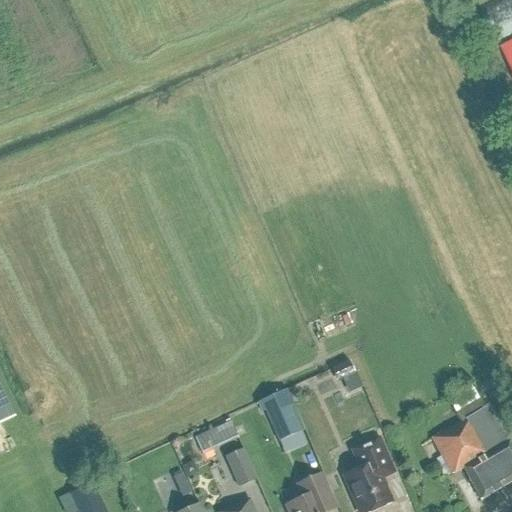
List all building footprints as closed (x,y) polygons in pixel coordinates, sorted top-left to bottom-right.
[(511,42),(501,48),(511,69),(511,42)] [(377,361),(356,360),(355,381),(376,381),(377,361)] [(332,370),(338,382),(355,374),(349,362),(332,370)] [(455,412),(477,398),(470,387),(448,400),(455,412)] [(0,392),(0,424),(12,418),(0,392)] [(479,397),(477,398),(455,412),(453,413),(459,423),(485,408),(479,397)] [(300,432),(287,401),(263,411),(277,443),(300,432)] [(485,408),(459,423),(430,441),(451,476),(461,470),(480,501),(511,481),(511,448),(508,442),(487,407),(485,408)] [(193,439),(200,454),(236,438),(230,423),(193,439)] [(370,511),(391,503),(381,479),(394,473),(379,438),(351,451),(360,469),(343,476),(358,511),(370,511)] [(257,476),(274,469),(261,439),(245,445),(257,476)] [(246,451),(245,452),(229,458),(241,488),(258,481),(246,451)] [(143,505),(128,467),(118,472),(134,509),(143,505)] [(329,511),(337,509),(333,501),(321,475),(301,484),(307,497),(284,507),(286,511),(329,511)] [(105,511),(93,484),(68,495),(75,511),(105,511)] [(253,511),(248,501),(222,511),(253,511)]
